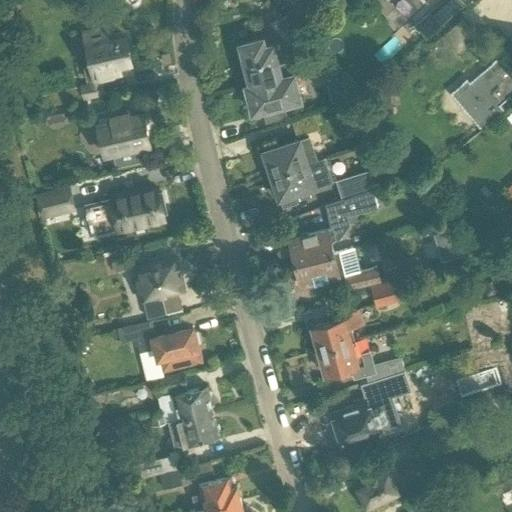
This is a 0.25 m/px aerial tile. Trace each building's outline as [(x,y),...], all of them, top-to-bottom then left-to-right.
[(297,35),(306,44),(313,27),(295,6),(283,17),(298,34),(297,35)] [(296,56),(302,72),(322,67),(293,32),(283,40),(296,56)] [(85,41),(91,64),(84,65),(87,79),(120,72),(118,64),(131,61),(126,36),(110,40),(109,36),(85,41)] [(264,47),(262,39),(240,44),(251,85),(281,77),(294,73),(291,74),(287,60),(277,63),(273,45),(264,47)] [(511,68),(511,69),(504,59),(496,65),(494,62),(470,82),(468,79),(461,85),(451,94),(483,130),(506,111),(501,105),(510,97),(511,99),(511,68)] [(310,95),(304,72),(294,75),(294,73),(281,77),(251,85),(246,86),(253,112),(301,99),(300,97),(310,95)] [(376,89),(368,80),(356,91),(365,100),(376,89)] [(97,82),(95,82),(40,94),(43,106),(99,94),(97,82)] [(372,99),(375,112),(395,107),(391,94),(372,99)] [(94,100),(44,110),(46,120),(65,116),(96,111),(94,100)] [(93,124),(95,132),(100,131),(105,154),(113,152),(116,167),(143,160),(139,146),(150,144),(143,113),(129,116),(128,111),(110,115),(112,120),(93,124)] [(298,135),(319,128),(314,115),(293,122),(298,135)] [(363,135),(366,146),(380,142),(376,131),(363,135)] [(264,151),(271,175),(319,159),(310,135),(279,146),(276,138),(263,142),(265,150),(264,151)] [(319,159),(271,175),(279,199),(281,198),(283,206),(297,202),(294,194),(334,181),(326,157),(319,159)] [(344,197),(373,187),(376,186),(372,175),(353,182),(352,177),(338,181),(344,197)] [(45,217),(75,210),(69,185),(39,193),(45,217)] [(148,191),(147,185),(114,192),(115,198),(85,205),(92,233),(114,228),(114,229),(165,217),(164,213),(167,212),(162,192),(160,192),(159,188),(148,191)] [(295,262),(334,252),(331,240),(339,238),(349,224),(346,215),(362,210),(378,206),(373,187),(344,197),(326,203),(329,214),(332,227),(289,239),(295,262)] [(361,271),(355,246),(334,252),(295,262),(301,286),(343,275),(347,288),(380,279),(377,267),(361,271)] [(160,260),(159,256),(149,259),(150,263),(135,266),(143,299),(148,318),(166,313),(162,295),(184,289),(176,258),(162,261),(162,260),(160,260)] [(115,272),(123,270),(121,260),(113,262),(115,272)] [(481,289),(495,295),(501,274),(488,270),(481,289)] [(377,306),(418,295),(412,274),(371,285),(377,306)] [(319,349),(354,339),(351,325),(363,322),(360,308),(342,313),(343,317),(313,326),(319,349)] [(122,341),(154,334),(151,321),(119,329),(122,341)] [(154,338),(161,369),(199,360),(196,345),(198,344),(195,332),(192,333),(192,329),(154,338)] [(369,381),(396,372),(406,369),(401,355),(375,362),(371,350),(362,352),(362,354),(359,355),(354,339),(319,349),(326,374),(346,368),(348,374),(353,373),(355,378),(367,374),(369,381)] [(184,372),(153,378),(157,395),(188,388),(184,372)] [(151,415),(154,426),(178,420),(213,411),(207,386),(172,395),(175,409),(151,415)] [(343,445),(360,440),(358,435),(377,429),(366,398),(352,403),(354,407),(332,414),(343,445)] [(497,402),(501,414),(511,410),(511,408),(509,399),(497,402)] [(178,420),(154,426),(169,422),(176,450),(185,448),(185,445),(219,436),(213,411),(178,420)] [(107,443),(114,431),(102,424),(95,436),(107,443)] [(386,446),(391,457),(402,451),(397,441),(386,446)] [(134,479),(179,469),(182,468),(179,455),(131,466),(134,479)] [(190,479),(213,473),(210,461),(187,467),(190,479)] [(511,464),(511,463),(487,476),(498,495),(511,487),(511,464)] [(367,509),(400,494),(392,477),(399,474),(394,465),(355,484),(367,509)] [(164,489),(182,485),(178,469),(160,473),(164,489)] [(234,485),(231,476),(199,483),(201,493),(193,495),(196,509),(205,508),(241,499),(237,484),(234,485)] [(403,501),(408,511),(432,500),(426,489),(403,501)] [(243,511),(241,499),(205,508),(196,509),(190,510),(190,511),(243,511)]
